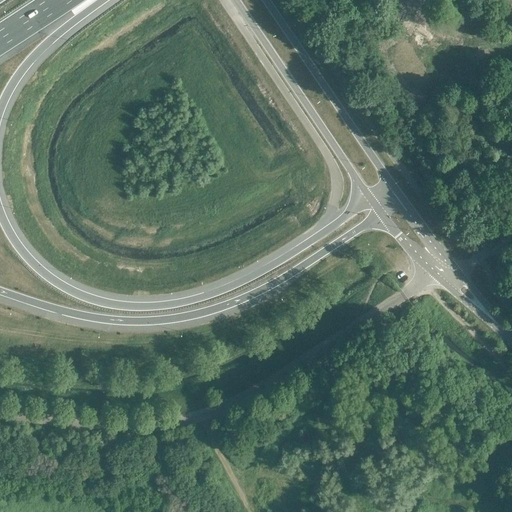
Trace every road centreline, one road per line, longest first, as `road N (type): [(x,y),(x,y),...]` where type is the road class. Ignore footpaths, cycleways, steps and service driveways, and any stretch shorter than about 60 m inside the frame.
road 1 (motorway): [(370,199),(238,283),(147,306),(94,300),(50,278),(16,245),(0,214)]
road 2 (motorway): [(0,291),(85,316),(178,318),(276,282),(380,214)]
road 3 (secondary): [(234,0),(370,199)]
road 4 (secondary): [(395,189),(264,0)]
road 5 (motorway): [(0,108),(47,40),(99,0)]
road 6 (track): [(511,375),(417,286)]
